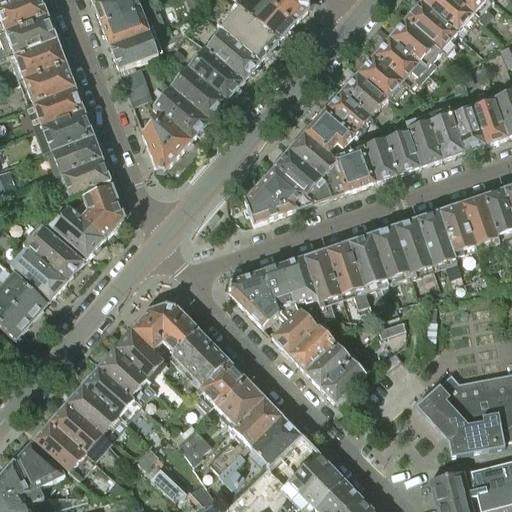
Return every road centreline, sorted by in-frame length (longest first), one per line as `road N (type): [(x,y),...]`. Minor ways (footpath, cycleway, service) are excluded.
road 1 (residential): [(190,278),(511,166)]
road 2 (residential): [(155,244),(354,22)]
road 3 (residential): [(381,489),(208,314),(190,278)]
road 4 (residential): [(155,244),(62,0)]
road 5 (residential): [(0,424),(155,244)]
